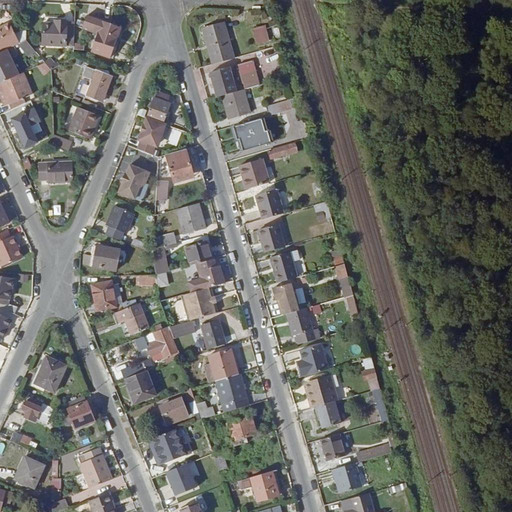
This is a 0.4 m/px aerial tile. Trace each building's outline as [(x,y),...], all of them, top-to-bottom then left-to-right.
[(99,35),(93,52),(111,59),(122,29),(88,17),(84,30),(99,35)] [(44,45),(74,47),(74,44),(75,23),(55,21),(55,24),(45,24),(44,45)] [(203,29),(213,65),(234,59),(224,23),(203,29)] [(0,53),(8,50),(15,47),(17,46),(19,45),(27,42),(27,41),(27,36),(27,30),(15,36),(10,24),(0,28),(0,53)] [(254,29),(257,44),(266,42),(263,27),(254,29)] [(27,36),(27,41),(27,42),(34,50),(37,48),(27,36)] [(27,42),(19,45),(29,56),(35,51),(34,50),(27,42)] [(15,47),(8,50),(11,57),(21,53),(17,46),(15,47)] [(0,53),(0,84),(20,76),(8,50),(0,53)] [(46,63),(52,71),(61,65),(58,62),(56,63),(52,58),(46,63)] [(260,86),(253,61),(239,65),(241,71),(244,84),(246,90),(260,86)] [(111,70),(98,65),(96,71),(109,76),(111,70)] [(94,80),(88,96),(93,98),(104,102),(113,77),(109,76),(96,71),(87,67),(84,76),(94,80)] [(218,98),(223,96),(237,92),(230,67),(211,73),(218,98)] [(19,100),(35,93),(25,73),(20,76),(0,84),(0,95),(5,106),(7,112),(21,105),(19,100)] [(237,92),(223,96),(229,120),(250,113),(244,90),(237,92)] [(155,99),(154,98),(144,126),(139,141),(141,142),(138,149),(152,155),(154,147),(153,146),(156,140),(159,142),(165,126),(163,126),(171,105),(168,104),(170,96),(158,92),(155,99)] [(290,100),(267,107),(269,116),(299,108),(297,99),(291,101),(290,100)] [(91,140),(100,116),(79,108),(70,130),(70,132),(91,140)] [(41,121),(35,109),(13,119),(26,149),(38,143),(31,126),(41,121)] [(262,119),(234,126),(238,139),(240,138),(244,151),(272,143),(268,130),(266,131),(262,119)] [(71,144),(54,137),(54,146),(68,151),(71,144)] [(269,150),(271,160),(298,152),(295,143),(269,150)] [(167,155),(168,161),(188,156),(186,150),(167,155)] [(168,161),(175,183),(194,177),(188,156),(168,161)] [(21,161),(25,170),(33,167),(28,158),(21,161)] [(269,183),(263,159),(240,166),(247,190),(269,183)] [(40,181),(50,181),(51,183),(73,183),(73,163),(39,164),(40,181)] [(121,184),(118,193),(134,200),(139,188),(144,186),(149,173),(129,165),(125,175),(124,174),(120,184),(121,184)] [(156,200),(167,201),(168,182),(157,182),(156,200)] [(263,220),(284,214),(277,190),(257,196),(263,220)] [(0,227),(10,223),(1,204),(1,202),(0,202),(0,227)] [(324,214),(316,216),(317,222),(330,219),(327,202),(313,204),(315,212),(324,210),(324,214)] [(178,209),(185,235),(206,229),(199,203),(178,209)] [(114,205),(106,225),(127,234),(135,214),(114,205)] [(285,248),(279,225),(259,230),(265,254),(285,248)] [(0,234),(0,261),(2,267),(23,257),(13,236),(11,237),(8,231),(0,234)] [(154,241),(154,247),(154,249),(176,243),(174,234),(167,235),(167,238),(154,241)] [(154,249),(154,247),(134,239),(132,246),(154,255),(154,254),(154,249)] [(208,242),(186,248),(191,266),(196,264),(213,260),(208,242)] [(98,246),(94,267),(116,271),(120,250),(98,246)] [(336,267),(345,264),(341,250),(336,252),(337,256),(333,257),(336,267)] [(298,251),(291,253),(293,263),(301,261),(298,251)] [(291,253),(271,258),(279,284),(298,278),(293,263),(291,253)] [(155,263),(157,275),(166,273),(163,262),(163,254),(154,254),(154,255),(155,263)] [(196,264),(199,273),(204,290),(226,284),(221,267),(221,266),(217,267),(215,259),(213,260),(196,264)] [(345,264),(336,267),(343,287),(346,287),(349,297),(354,295),(345,264)] [(162,302),(179,297),(174,282),(181,280),(177,270),(166,273),(157,275),(158,286),(160,295),(162,302)] [(141,286),(158,286),(157,275),(141,275),(141,286)] [(14,280),(0,277),(0,307),(15,314),(18,308),(10,305),(11,301),(14,280)] [(93,285),(98,311),(117,307),(112,282),(93,285)] [(288,314),(299,311),(291,284),(273,290),(276,302),(280,301),(284,315),(288,314)] [(127,320),(133,335),(149,328),(139,304),(116,313),(120,323),(127,320)] [(299,311),(288,314),(297,346),(316,340),(307,309),(299,311)] [(0,338),(4,340),(13,321),(0,314),(0,338)] [(345,316),(349,327),(356,325),(353,314),(345,316)] [(196,332),(193,321),(171,327),(175,339),(196,332)] [(219,321),(201,326),(208,350),(226,345),(219,321)] [(164,359),(178,352),(168,328),(148,335),(152,343),(147,345),(154,361),(163,357),(164,359)] [(299,370),(301,378),(327,371),(320,346),(300,351),(303,361),(305,368),(299,370)] [(232,350),(209,356),(216,381),(238,375),(232,350)] [(167,364),(182,358),(180,354),(165,360),(167,364)] [(67,366),(47,357),(35,384),(55,393),(67,366)] [(372,391),(381,389),(372,358),(363,360),(367,371),(363,373),(365,381),(369,380),(372,391)] [(120,382),(125,380),(135,376),(132,369),(118,375),(120,382)] [(135,376),(125,380),(135,405),(157,396),(147,371),(135,376)] [(225,412),(249,405),(241,374),(238,375),(216,381),(225,412)] [(317,407),(332,403),(325,378),(310,382),(315,399),(309,400),(312,409),(317,407)] [(305,384),(309,400),(315,399),(310,382),(305,384)] [(202,419),(197,405),(192,388),(186,391),(193,414),(195,414),(198,421),(202,419)] [(66,426),(74,423),(76,428),(95,421),(85,396),(66,404),(71,415),(63,419),(66,426)] [(27,412),(24,417),(33,421),(34,420),(36,420),(43,404),(28,397),(23,410),(27,412)] [(160,407),(168,426),(189,417),(181,398),(160,407)] [(206,402),(197,405),(202,419),(215,415),(213,408),(207,409),(206,402)] [(323,429),(341,424),(335,402),(332,403),(317,407),(323,429)] [(12,411),(8,421),(19,425),(23,415),(12,411)] [(252,418),(228,425),(234,447),(249,443),(247,437),(257,434),(252,418)] [(202,419),(198,421),(193,423),(197,436),(206,433),(202,419)] [(148,440),(158,465),(187,454),(177,428),(148,440)] [(14,431),(11,439),(30,446),(32,438),(14,431)] [(321,440),(327,461),(346,455),(340,435),(321,440)] [(389,445),(358,454),(360,462),(392,453),(389,445)] [(100,448),(85,454),(89,462),(81,465),(91,488),(113,479),(100,448)] [(234,454),(232,448),(225,450),(227,456),(234,454)] [(214,454),(219,471),(228,468),(222,451),(213,453),(214,454)] [(219,471),(214,454),(206,457),(217,488),(224,485),(219,471)] [(15,480),(35,489),(46,466),(26,457),(15,480)] [(188,464),(166,473),(175,495),(197,487),(188,464)] [(342,493),(362,487),(356,464),(335,469),(342,493)] [(253,486),(258,502),(280,495),(275,480),(278,479),(276,470),(251,477),(253,486)] [(251,477),(237,482),(239,489),(242,489),(253,486),(251,477)] [(389,488),(391,493),(409,489),(407,483),(389,488)] [(14,493),(0,490),(0,511),(3,502),(4,498),(12,500),(14,493)] [(116,511),(109,494),(90,501),(93,511),(116,511)] [(374,511),(369,494),(350,499),(353,509),(344,511),(374,511)] [(51,511),(51,505),(51,504),(39,498),(37,511),(51,511)] [(66,499),(51,505),(51,511),(54,511),(69,506),(66,499)] [(342,502),(344,511),(353,509),(350,499),(342,502)] [(200,511),(197,502),(180,509),(180,511),(200,511)]
